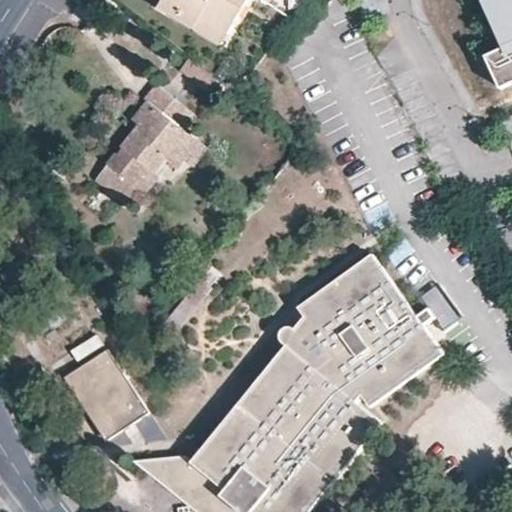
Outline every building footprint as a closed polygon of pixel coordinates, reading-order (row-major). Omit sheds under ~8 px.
[(161,0),(159,4),(177,16),(183,6),(224,31),(243,0),(161,0)] [(504,50),(485,59),(501,91),(511,86),(511,0),(487,0),(481,3),(504,50)] [(218,41),(224,31),(183,6),(177,16),(218,41)] [(220,81),(191,58),(180,70),(210,94),(220,81)] [(97,178),(129,203),(142,187),(136,182),(148,167),(154,172),(165,158),(176,168),(185,157),(176,150),(190,133),(181,126),(193,111),(157,83),(145,98),(154,105),(141,123),(122,146),(125,149),(121,154),(118,152),(97,178)] [(176,150),(185,157),(194,164),(207,146),(190,133),(176,150)] [(442,349),(372,256),(303,308),(307,315),(296,328),(293,326),(290,326),(286,326),(283,328),(281,333),(281,337),(285,342),(289,346),(197,462),(186,454),(137,459),(181,495),(201,511),(303,511),(379,417),(357,399),(365,393),(370,402),(442,349)] [(31,264),(26,263),(0,278),(0,285),(0,286),(2,290),(5,293),(8,295),(12,296),(17,295),(21,294),(26,292),(31,289),(35,285),(37,280),(38,277),(38,274),(36,269),(34,266),(31,264)] [(439,286),(418,298),(438,333),(460,321),(439,286)] [(95,311),(86,299),(34,333),(42,346),(95,311)] [(105,327),(97,315),(45,349),(53,362),(105,327)] [(98,421),(110,440),(153,412),(113,348),(69,375),(98,421)]
